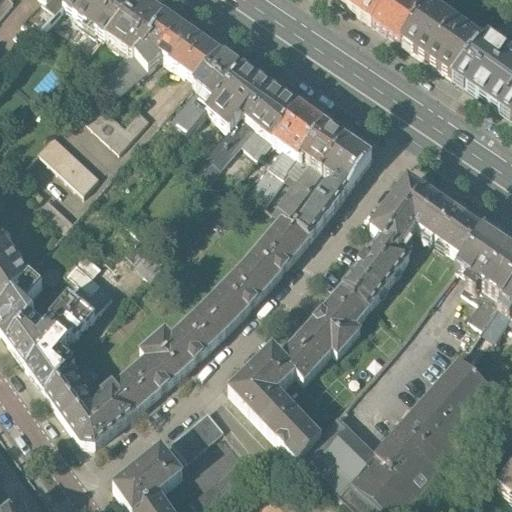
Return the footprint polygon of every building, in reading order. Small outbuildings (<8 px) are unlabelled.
[(0,0),(0,20),(6,26),(26,3),(22,0),(0,0)] [(78,11),(82,6),(73,0),(57,0),(62,3),(58,8),(53,4),(33,25),(50,41),(70,21),(78,11)] [(78,11),(122,40),(156,3),(152,0),(86,0),(82,6),(78,11)] [(328,0),(371,29),(392,0),(328,0)] [(392,0),(371,29),(399,50),(423,12),(405,0),(392,0)] [(147,60),(150,57),(179,19),(156,3),(122,40),(121,42),(145,58),(147,60)] [(399,50),(449,85),(484,45),(428,7),(423,12),(399,50)] [(179,60),(212,84),(235,57),(179,19),(150,57),(161,71),(164,75),(179,60)] [(511,62),(484,45),(449,85),(511,128),(511,62)] [(127,100),(161,71),(150,57),(147,60),(145,58),(116,84),(127,100)] [(201,138),(221,115),(258,73),(235,57),(212,84),(208,88),(215,92),(208,100),(206,97),(168,143),(183,155),(199,136),(201,138)] [(215,184),(251,144),(289,94),(258,73),(221,115),(240,130),(203,173),(215,184)] [(315,112),(289,94),(251,144),(267,159),(282,142),(289,147),(315,112)] [(162,121),(151,111),(136,127),(105,98),(90,114),(132,153),(162,121)] [(297,181),(311,163),(316,167),(319,163),(342,131),(315,112),(289,147),(294,151),(281,169),(297,181)] [(319,163),(343,179),(365,147),(342,131),(319,163)] [(96,195),(111,178),(66,137),(51,154),(96,195)] [(388,163),(365,147),(343,179),(354,187),(350,193),(343,195),(311,236),(325,246),(370,190),(388,163)] [(286,198),(297,181),(281,169),(261,196),(285,213),(293,203),(286,198)] [(470,220),(416,183),(392,219),(379,237),(390,244),(407,257),(411,252),(424,234),(472,267),(493,236),(470,220)] [(86,222),(59,198),(45,214),(71,238),(86,222)] [(43,280),(0,218),(0,317),(5,324),(29,300),(43,280)] [(149,269),(164,284),(182,265),(131,219),(125,226),(144,244),(135,253),(150,267),(149,269)] [(295,224),(257,269),(283,291),(325,246),(311,236),(295,224)] [(495,329),(509,309),(511,303),(511,249),(498,239),(493,236),(472,267),(463,279),(468,282),(495,300),(481,320),(495,329)] [(67,257),(85,271),(100,253),(82,238),(67,257)] [(390,244),(354,291),(381,311),(421,259),(411,252),(407,257),(390,244)] [(103,300),(94,311),(107,321),(126,298),(120,293),(135,276),(113,258),(110,262),(100,253),(85,271),(78,280),(103,300)] [(257,269),(216,313),(240,338),(283,291),(257,269)] [(365,329),(381,311),(354,291),(290,361),(305,376),(315,385),(343,353),(348,358),(370,334),(365,329)] [(53,317),(29,300),(5,324),(22,349),(34,342),(47,324),(53,317)] [(59,335),(47,324),(34,342),(22,349),(42,376),(54,367),(94,311),(82,300),(62,323),(66,326),(59,335)] [(511,303),(509,309),(495,329),(509,339),(511,335),(511,303)] [(107,321),(94,311),(54,367),(42,376),(60,402),(85,381),(89,373),(74,360),(87,345),(89,346),(108,322),(107,321)] [(179,335),(167,346),(197,380),(240,338),(216,313),(186,342),(179,335)] [(150,419),(197,380),(167,346),(154,357),(161,365),(128,392),(150,419)] [(305,376),(290,361),(281,352),(257,376),(236,398),(291,451),(307,466),(325,448),(331,442),(284,398),(305,376)] [(331,442),(325,448),(398,511),(411,511),(510,400),(469,364),(389,455),(349,421),(331,442)] [(105,411),(85,381),(60,402),(95,452),(102,460),(109,453),(150,419),(128,392),(105,411)] [(234,432),(219,413),(182,443),(197,462),(234,432)] [(123,490),(141,511),(153,511),(172,496),(194,478),(171,450),(123,490)] [(229,511),(272,475),(256,457),(202,503),(209,511),(229,511)] [(511,478),(496,499),(511,510),(511,478)] [(153,511),(183,511),(172,496),(153,511)]
